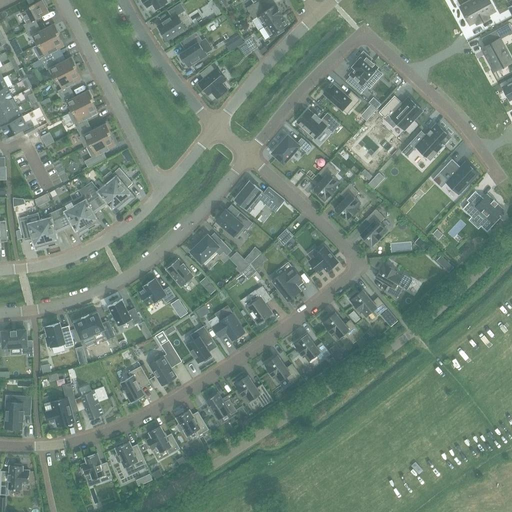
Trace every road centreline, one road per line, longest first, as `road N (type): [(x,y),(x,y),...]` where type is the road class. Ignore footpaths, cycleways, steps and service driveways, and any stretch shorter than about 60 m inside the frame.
road 1 (residential): [(247,155),(354,254),(355,272),(233,363),(144,416),(78,442),(0,445)]
road 2 (tertiary): [(138,511),(411,332),(511,237)]
road 3 (residential): [(247,155),(308,82),(364,32),(443,103),(500,174)]
road 4 (residential): [(0,315),(56,307),(136,271),(247,155)]
road 5 (residential): [(62,0),(162,191)]
road 6 (residential): [(162,191),(87,252),(0,271)]
road 7 (residential): [(122,0),(157,58),(216,127)]
road 8 (unclassified): [(216,127),(314,18)]
